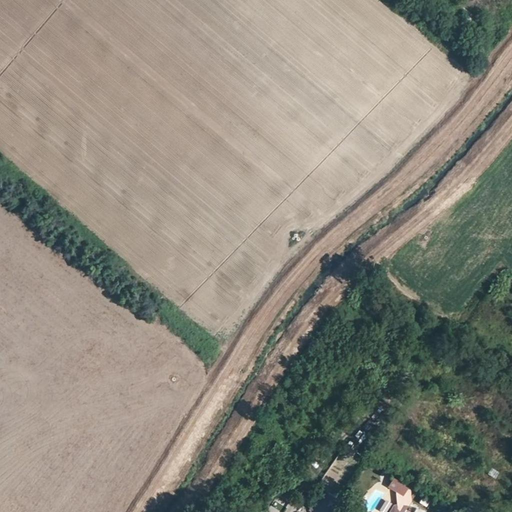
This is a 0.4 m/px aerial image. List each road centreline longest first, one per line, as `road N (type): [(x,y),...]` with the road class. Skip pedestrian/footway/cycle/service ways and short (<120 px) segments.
road 1 (track): [(139,511),(261,317),(319,245),(464,111),(511,47)]
road 2 (track): [(193,511),(341,284),(379,252),(392,256)]
